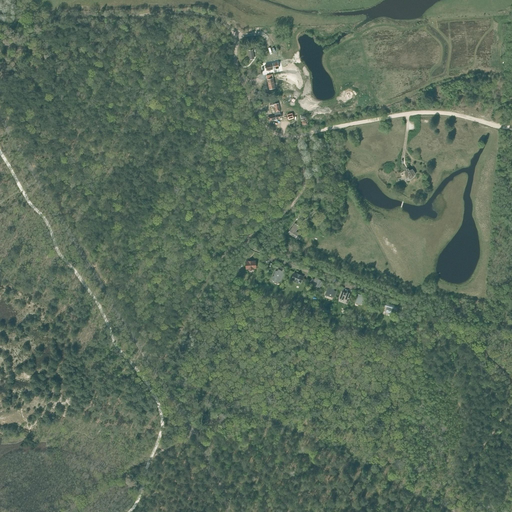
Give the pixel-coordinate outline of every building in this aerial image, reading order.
[(272,64),(265,65),(266,71),(268,70),(268,72),(271,72),(270,70),(273,69),(272,64)] [(272,74),(266,75),(267,80),(269,89),(275,88),(273,78),(272,74)] [(275,115),(268,117),(269,121),(281,118),(280,114),(279,112),(280,111),(278,103),(274,104),(276,112),(274,113),(275,115)] [(407,172),(405,173),(406,175),(406,176),(408,179),(408,180),(409,180),(410,179),(411,179),(412,178),(413,177),(413,176),(415,175),(412,170),(410,172),(409,170),(407,171),(407,172)] [(295,223),(288,233),(296,238),(299,234),(296,232),(299,227),(295,223)] [(279,280),(281,281),(286,271),(283,270),(282,272),(278,270),(277,272),(276,271),(271,280),(278,283),(279,280)] [(298,282),(301,283),(303,277),(300,276),(301,275),(297,274),(297,275),(294,274),(292,280),(295,281),(294,282),(297,283),(298,282)] [(316,278),(312,284),(317,287),(321,281),(316,278)] [(327,289),(325,294),(331,297),(331,296),(333,297),(335,291),(333,291),(334,289),(330,287),(329,290),(327,289)] [(342,291),(339,298),(343,300),(345,296),(345,297),(345,299),(349,301),(351,294),(347,292),(346,296),(345,295),(346,293),(342,291)] [(358,295),(355,303),(361,304),(364,295),(361,294),(361,296),(358,295)] [(397,308),(383,303),(382,305),(387,307),(385,312),(391,314),(393,309),(396,310),(397,308)]
